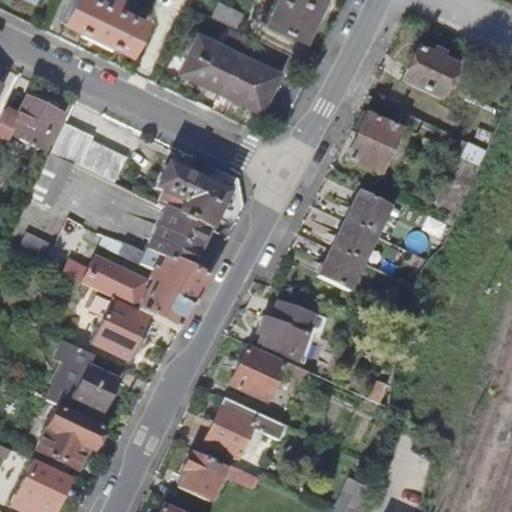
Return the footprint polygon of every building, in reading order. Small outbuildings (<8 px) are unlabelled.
[(69,0),(59,22),(127,55),(142,22),(96,0),(69,0)] [(276,0),(265,24),(303,43),(323,0),(276,0)] [(211,16),(235,28),(243,13),(218,1),(211,16)] [(220,95),(239,56),(199,36),(179,75),(220,95)] [(437,99),(451,67),(437,60),(414,49),(399,81),(437,99)] [(239,56),(220,95),(261,115),(280,76),(239,56)] [(58,117),(22,100),(14,116),(3,110),(0,116),(0,144),(3,146),(8,136),(41,152),(58,117)] [(403,116),(389,110),(382,124),(362,114),(342,156),(376,173),(403,116)] [(49,153),(114,184),(126,161),(91,144),(93,140),(63,126),(49,153)] [(49,154),(29,195),(52,207),(72,166),(49,154)] [(163,210),(207,231),(225,195),(165,166),(154,189),(161,193),(155,206),(163,210)] [(315,275),(344,290),(386,205),(355,190),(315,275)] [(143,250),(187,272),(207,231),(163,210),(143,250)] [(416,238),(436,247),(445,228),(425,219),(416,238)] [(198,297),(207,281),(187,272),(143,250),(140,255),(124,248),(118,259),(154,277),(146,294),(143,294),(140,287),(90,263),(84,275),(65,266),(59,277),(109,301),(148,320),(177,334),(198,297)] [(126,364),(148,320),(109,301),(87,345),(126,364)] [(306,332),(260,316),(254,334),(264,337),(262,344),(297,356),(306,332)] [(63,412),(69,401),(95,415),(112,384),(86,370),(91,359),(61,344),(53,362),(62,367),(43,402),(63,412)] [(306,373),(247,345),(229,384),(265,402),(279,373),(301,382),(306,373)] [(282,428),(221,399),(199,446),(232,461),(246,431),(274,444),(282,428)] [(32,452),(71,472),(82,450),(87,452),(96,434),(52,412),(32,452)] [(9,453),(0,448),(0,459),(4,462),(9,453)] [(242,476),(221,466),(218,472),(182,456),(173,475),(178,478),(174,489),(203,502),(217,475),(238,485),(242,476)] [(0,498),(0,506),(11,511),(22,511),(25,507),(35,511),(59,511),(74,484),(20,458),(0,498)]
